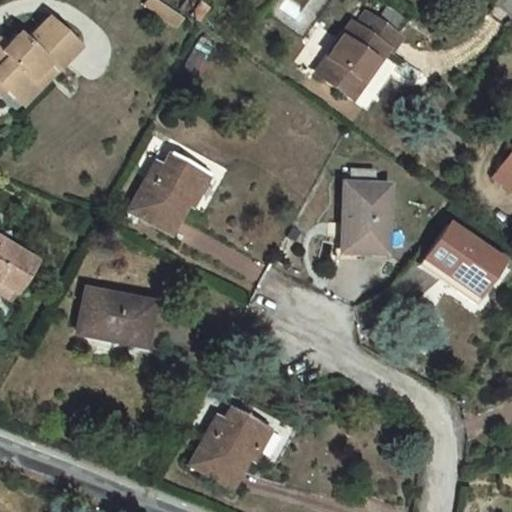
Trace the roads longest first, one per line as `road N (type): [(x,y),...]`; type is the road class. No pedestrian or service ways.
road 1 (residential): [(292,361),(438,445),(443,511)]
road 2 (unclassified): [(0,457),(132,511)]
